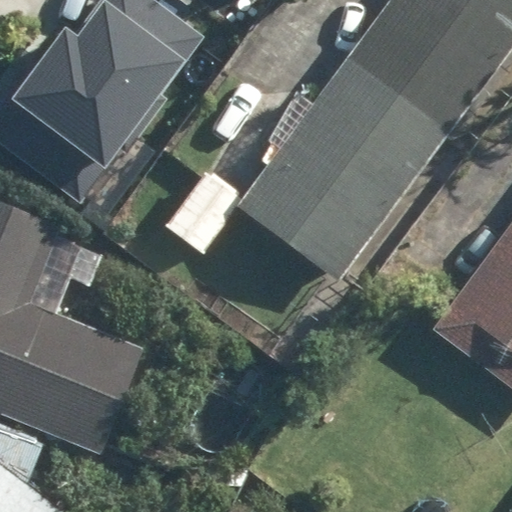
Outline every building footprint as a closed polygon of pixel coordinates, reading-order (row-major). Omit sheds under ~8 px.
[(102,0),(0,119),(0,137),(71,197),(197,50),(138,0),(102,0)] [(221,0),(233,8),(239,0),(221,0)] [(511,42),(511,0),(387,0),(235,208),(229,216),(330,291),(511,42)] [(229,216),(235,208),(195,178),(157,231),(196,260),(229,216)] [(511,209),(416,333),(511,407),(511,209)] [(0,422),(86,459),(130,352),(17,305),(46,235),(0,215),(0,422)] [(47,511),(0,476),(0,511),(47,511)]
